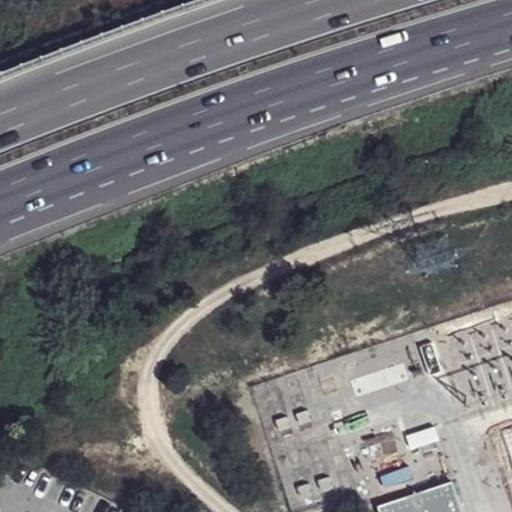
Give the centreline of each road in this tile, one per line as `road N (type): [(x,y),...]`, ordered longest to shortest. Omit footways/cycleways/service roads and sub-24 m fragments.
road 1 (motorway): [(0,202),(204,123),(511,26)]
road 2 (motorway): [(356,0),(0,124)]
